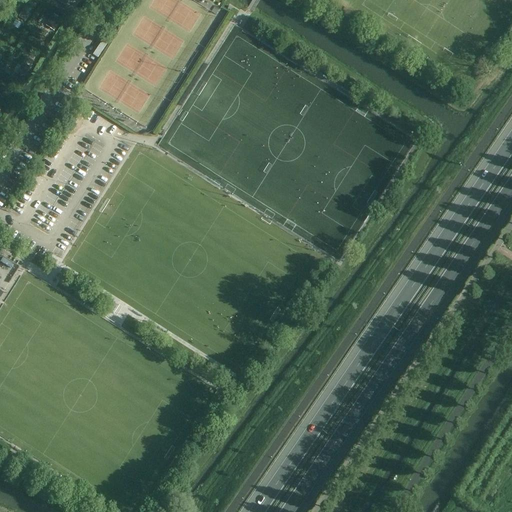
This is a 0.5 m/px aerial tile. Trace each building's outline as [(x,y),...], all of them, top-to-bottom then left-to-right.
[(73,10),(79,0),(54,0),(54,1),(64,8),(63,9),(66,11),(69,7),(73,10)] [(20,14),(28,19),(35,8),(27,3),(20,14)] [(60,22),(52,17),(46,24),(55,30),(60,22)] [(23,78),(29,67),(30,68),(33,62),(26,57),(23,63),(21,66),(18,64),(13,71),(17,74),(16,74),(23,78)] [(0,95),(6,100),(10,93),(11,92),(2,86),(1,88),(0,88),(0,95)]
